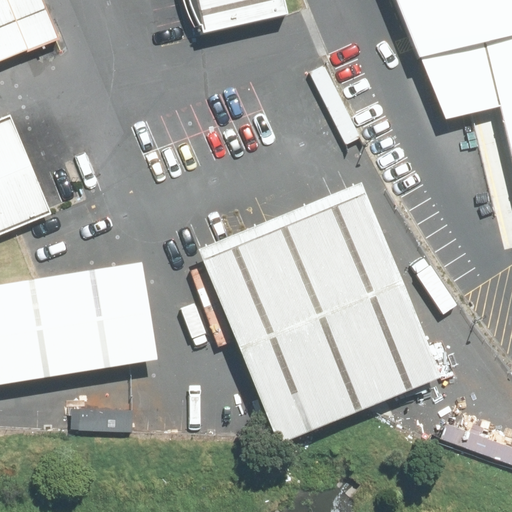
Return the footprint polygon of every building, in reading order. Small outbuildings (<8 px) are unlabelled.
[(0,0),(0,63),(56,41),(39,0),(0,0)] [(173,0),(179,19),(187,37),(190,37),(191,45),(276,26),(285,17),(281,0),(173,0)] [(511,0),(397,0),(447,120),(500,106),(511,154),(511,0)] [(0,237),(51,217),(9,114),(0,117),(0,237)] [(439,382),(358,183),(196,249),(276,448),(439,382)] [(141,267),(0,289),(0,389),(156,364),(141,267)]
